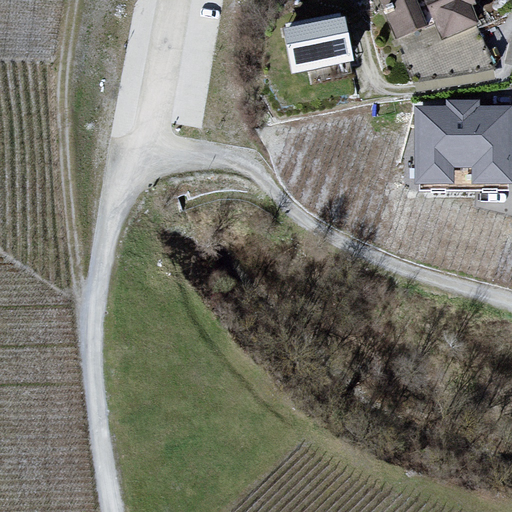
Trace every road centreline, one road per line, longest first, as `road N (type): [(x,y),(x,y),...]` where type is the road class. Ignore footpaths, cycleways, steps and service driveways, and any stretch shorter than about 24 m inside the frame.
road 1 (track): [(114,511),(104,466),(97,269),(121,60),(142,0)]
road 2 (track): [(511,307),(399,274),(324,239),(235,152),(218,62),(221,0)]
road 3 (primary): [(0,100),(264,0)]
road 4 (track): [(235,152),(174,163),(106,211)]
